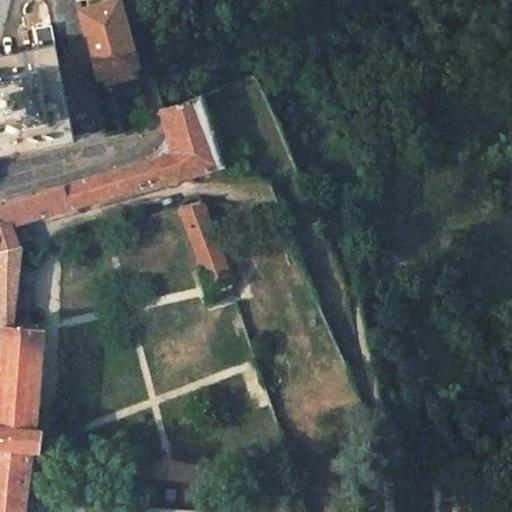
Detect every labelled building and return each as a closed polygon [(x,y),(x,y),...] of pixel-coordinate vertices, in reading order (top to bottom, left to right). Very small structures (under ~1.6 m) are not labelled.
[(134,65),(118,5),(86,14),(103,74),(134,65)] [(51,24),(35,27),(39,48),(55,44),(51,24)] [(0,155),(6,154),(5,147),(47,139),(49,146),(74,141),(69,116),(62,117),(54,75),(61,73),(56,48),(31,53),(32,60),(0,66),(0,155)] [(14,203),(0,206),(0,307),(1,319),(2,327),(24,327),(22,247),(20,247),(20,222),(179,177),(180,180),(223,167),(201,94),(163,111),(170,140),(159,159),(14,203)] [(212,210),(202,201),(181,207),(215,290),(236,281),(207,217),(212,215),(212,210)] [(44,422),(50,327),(24,327),(2,327),(2,333),(0,352),(0,511),(208,511),(30,501),(42,449),(52,449),(52,438),(54,423),(44,422)]
